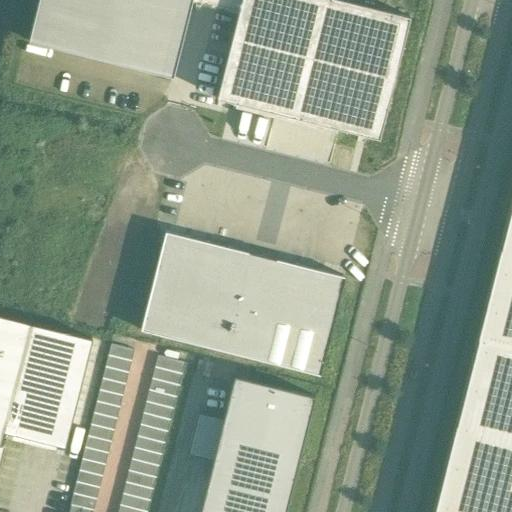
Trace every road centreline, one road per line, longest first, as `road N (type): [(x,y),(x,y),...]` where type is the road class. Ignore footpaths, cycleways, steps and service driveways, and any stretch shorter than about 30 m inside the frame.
road 1 (tertiary): [(421,205),(344,511)]
road 2 (tertiary): [(380,511),(455,214)]
road 3 (unclassified): [(197,149),(421,205)]
road 4 (tertiary): [(455,214),(508,0)]
road 5 (tertiary): [(473,0),(421,205)]
